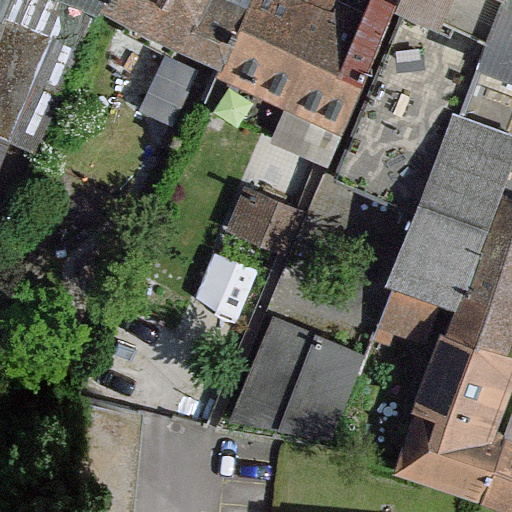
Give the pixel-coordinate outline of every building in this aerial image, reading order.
[(107,0),(10,0),(0,21),(45,39),(7,133),(38,146),(91,17),(97,20),(101,14),(107,0)] [(249,0),(107,0),(101,14),(219,71),(249,0)] [(283,111),(334,0),(249,0),(219,71),(217,76),(283,111)] [(393,14),(398,0),(334,0),(283,111),(271,146),(317,164),(321,167),(328,169),(393,14)] [(511,116),(511,73),(477,62),(500,0),(398,0),(393,14),(400,17),(336,179),(409,209),(382,275),(397,280),(441,296),(451,300),(490,190),(511,136),(511,133),(511,132),(507,132),(511,116)] [(511,0),(500,0),(477,62),(511,73),(511,0)] [(0,150),(7,133),(45,39),(0,21),(0,150)] [(196,67),(165,53),(139,109),(171,124),(196,67)] [(246,185),(229,227),(288,251),(305,210),(298,207),(246,185)] [(511,317),(511,197),(490,190),(451,300),(442,327),(502,347),(511,317)] [(441,296),(397,280),(379,322),(421,340),(441,296)] [(364,354),(270,316),(227,422),(330,442),(364,354)] [(484,496),(511,415),(511,401),(500,398),(511,363),(511,350),(502,347),(442,327),(394,465),(484,496)] [(76,399),(64,511),(130,511),(142,406),(76,399)] [(511,415),(484,496),(511,505),(511,415)]
